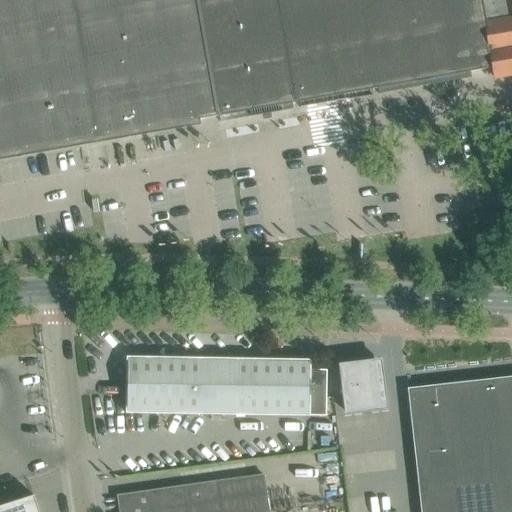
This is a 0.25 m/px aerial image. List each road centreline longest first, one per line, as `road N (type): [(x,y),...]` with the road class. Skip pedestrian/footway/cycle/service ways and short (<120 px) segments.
road 1 (unclassified): [(0,198),(511,104)]
road 2 (secondary): [(511,302),(59,295)]
road 3 (unclassified): [(86,511),(59,295)]
